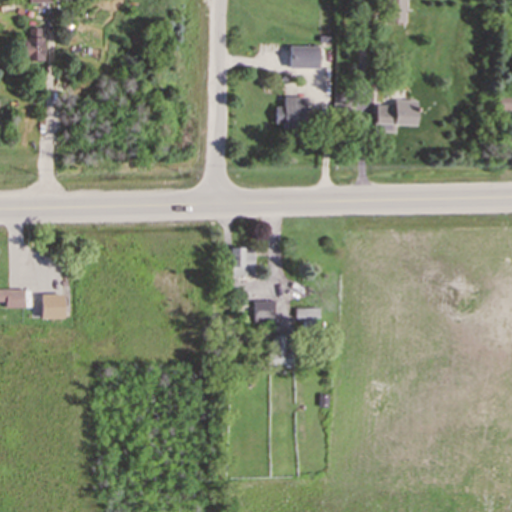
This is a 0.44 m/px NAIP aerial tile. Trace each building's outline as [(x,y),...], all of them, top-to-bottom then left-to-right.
[(403,0),(381,0),(381,21),(403,22),(403,0)] [(21,37),(21,60),(41,60),(40,27),(26,27),(27,37),(21,37)] [(317,45),(287,45),(287,67),(317,67),(317,45)] [(495,109),(511,109),(511,95),(496,95),(495,109)] [(281,106),(274,105),(273,126),(303,126),(303,96),(282,96),(281,106)] [(373,104),(373,130),(392,131),(393,124),(414,125),(414,100),(392,99),(391,104),(373,104)] [(229,275),(252,275),(252,247),(229,247),(229,275)] [(20,288),(0,288),(0,300),(3,300),(3,307),(21,306),(20,288)] [(61,317),(61,293),(38,293),(38,318),(61,317)] [(272,320),(272,300),(251,300),(251,320),(272,320)] [(317,306),(293,307),(294,317),(301,317),(301,327),(314,326),(314,317),(318,317),(317,306)] [(286,334),(268,335),(269,363),(287,363),(286,334)]
